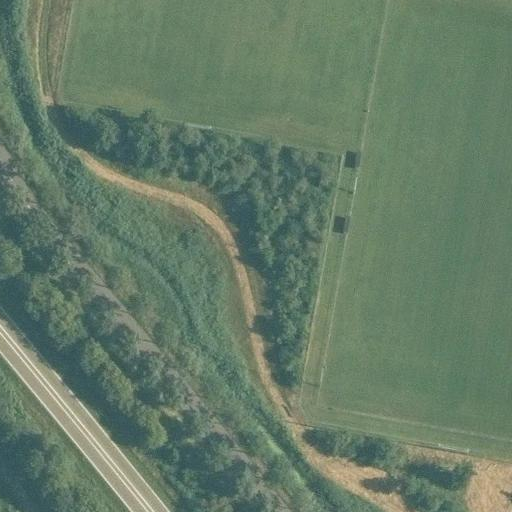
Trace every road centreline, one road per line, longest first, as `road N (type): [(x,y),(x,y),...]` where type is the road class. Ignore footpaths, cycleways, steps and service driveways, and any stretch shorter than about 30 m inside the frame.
road 1 (unclassified): [(279,511),(33,190),(0,130)]
road 2 (primary): [(149,511),(0,325)]
